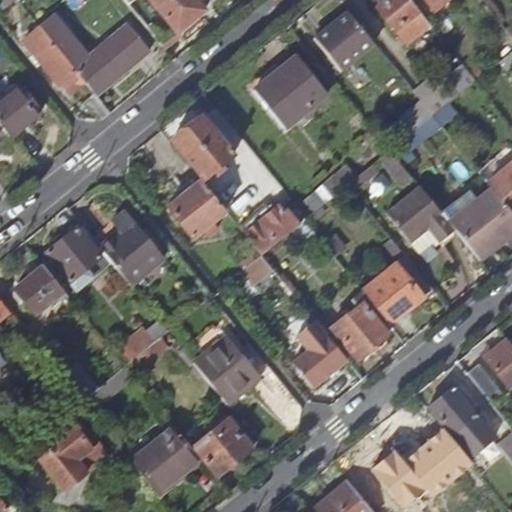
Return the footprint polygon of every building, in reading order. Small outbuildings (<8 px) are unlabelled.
[(125,0),(130,5),(135,11),(163,45),(179,32),(206,10),(197,0),(125,0)] [(431,25),(410,0),(376,0),(374,2),(401,35),(411,28),(418,35),(431,25)] [(447,0),(425,0),(434,10),(447,0)] [(375,44),(348,11),(314,39),(342,71),(375,44)] [(41,28),(86,82),(96,94),(118,77),(98,52),(90,58),(54,17),(41,28)] [(98,52),(118,77),(150,51),(130,27),(98,52)] [(29,57),(38,67),(42,64),(59,85),(61,83),(71,95),(86,82),(41,28),(24,41),(34,53),(29,57)] [(511,66),(511,51),(499,62),(507,71),(511,66)] [(285,129),(328,94),(297,56),(254,91),(285,129)] [(433,116),(476,81),(464,67),(442,86),(428,76),(412,90),(423,103),(433,116)] [(0,103),(0,123),(3,128),(11,137),(41,112),(21,87),(0,103)] [(101,122),(112,113),(96,94),(81,105),(101,122)] [(433,116),(423,103),(389,130),(400,142),(433,116)] [(217,168),(234,154),(203,116),(171,141),(203,180),(213,172),(217,176),(221,172),(217,168)] [(391,151),(398,159),(440,125),(433,116),(400,142),(391,151)] [(309,217),(348,185),(391,151),(374,131),(348,152),(354,160),(299,205),(309,217)] [(492,188),(511,212),(511,164),(489,184),(492,188)] [(227,212),(202,181),(168,207),(194,238),(205,230),(210,236),(218,230),(212,223),(227,212)] [(389,212),(407,235),(421,253),(425,249),(429,242),(432,240),(435,243),(441,239),(454,229),(449,223),(420,187),(389,212)] [(511,236),(511,212),(492,188),(474,202),(487,219),(474,230),(493,252),(511,236)] [(449,223),(454,229),(481,262),(493,252),(474,230),(487,219),(474,202),(449,223)] [(239,226),(245,234),(273,211),(266,203),(239,226)] [(305,220),(309,217),(299,205),(295,208),(296,209),(305,220)] [(263,255),(305,220),(296,209),(289,216),(279,206),(273,211),(245,234),(263,255)] [(99,246),(112,263),(130,284),(162,259),(125,212),(111,224),(117,231),(99,246)] [(99,246),(81,225),(47,253),(78,291),(94,277),(87,269),(91,266),(98,274),(112,263),(99,246)] [(252,264),(256,261),(247,249),(234,258),(243,270),(252,264)] [(256,261),(252,264),(263,277),(274,269),(263,255),(256,261)] [(433,289),(405,256),(363,291),(364,292),(383,316),(390,324),(433,289)] [(62,289),(44,266),(15,289),(35,314),(64,291),(62,289)] [(383,316),(364,292),(353,301),(358,308),(332,329),(357,360),(388,335),(377,321),(383,316)] [(0,319),(9,311),(0,299),(0,319)] [(182,348),(218,393),(251,367),(215,322),(182,348)] [(313,389),(338,369),(348,360),(317,322),(299,336),(310,350),(293,363),(313,389)] [(121,362),(125,367),(155,342),(145,331),(115,355),(121,362)] [(125,367),(133,377),(169,348),(161,337),(155,342),(125,367)] [(511,385),(511,349),(506,341),(485,359),(509,388),(511,385)] [(467,374),(491,403),(502,394),(478,365),(467,374)] [(82,401),(90,411),(133,377),(125,367),(95,391),(82,401)] [(64,378),(82,401),(95,391),(76,368),(64,378)] [(458,384),(428,407),(452,437),(450,438),(464,455),(468,459),(495,437),(478,416),(481,413),(458,384)] [(32,450),(65,490),(109,455),(78,416),(47,443),(44,440),(32,450)] [(218,477),(253,449),(229,419),(194,447),(218,477)] [(131,461),(158,494),(201,460),(174,427),(131,461)] [(511,432),(500,443),(511,457),(511,432)] [(450,438),(446,433),(405,466),(432,499),(473,466),(468,459),(464,455),(450,438)] [(0,468),(0,474),(14,492),(35,475),(18,454),(0,468)] [(372,511),(348,482),(317,507),(320,511),(372,511)] [(0,494),(0,511),(6,511),(12,507),(0,494)]
